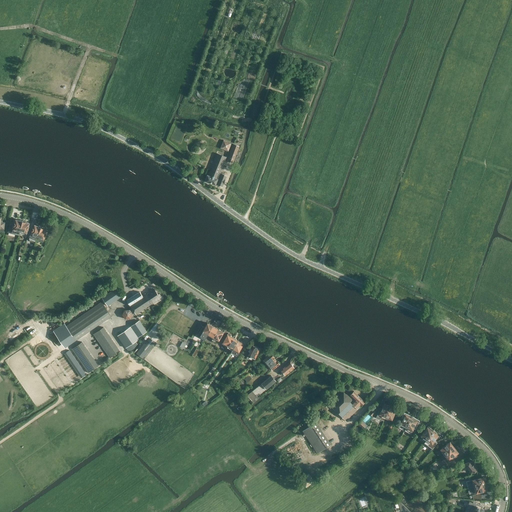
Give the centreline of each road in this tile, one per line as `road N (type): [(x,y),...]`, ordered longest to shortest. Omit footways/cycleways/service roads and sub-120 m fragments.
road 1 (tertiary): [(501,511),(495,464),(447,421),(211,305),(68,215),(0,196)]
road 2 (unclassified): [(511,361),(301,259),(151,153),(93,124),(0,101)]
road 3 (track): [(72,341),(40,366),(61,402),(0,444)]
